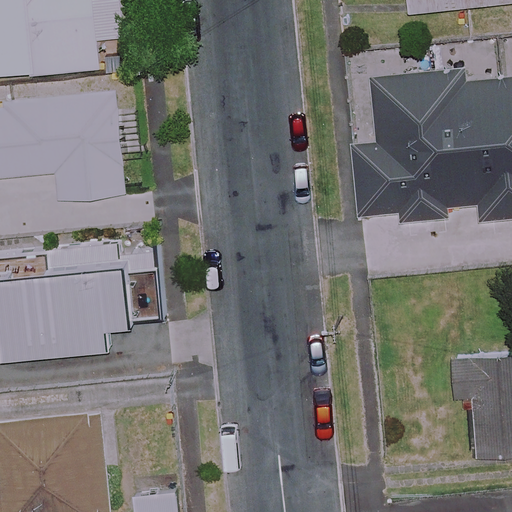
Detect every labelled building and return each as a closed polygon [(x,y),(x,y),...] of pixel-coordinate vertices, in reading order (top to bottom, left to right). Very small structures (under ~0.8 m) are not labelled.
[(0,0),(0,71),(103,65),(101,36),(130,34),(127,0),(0,0)] [(511,0),(412,0),(414,10),(511,0)] [(511,75),(470,78),(470,68),(370,74),(378,208),(401,207),(403,228),(450,225),(449,204),(485,202),(486,223),(511,221),(511,75)] [(119,116),(117,82),(0,90),(0,174),(60,170),(62,195),(128,191),(125,152),(142,151),(140,115),(119,116)] [(133,319),(127,260),(0,272),(0,332),(6,332),(8,352),(114,342),(112,321),(133,319)] [(511,450),(511,348),(460,354),(464,401),(475,400),(480,453),(511,450)] [(0,511),(112,511),(107,409),(0,415),(0,511)]
